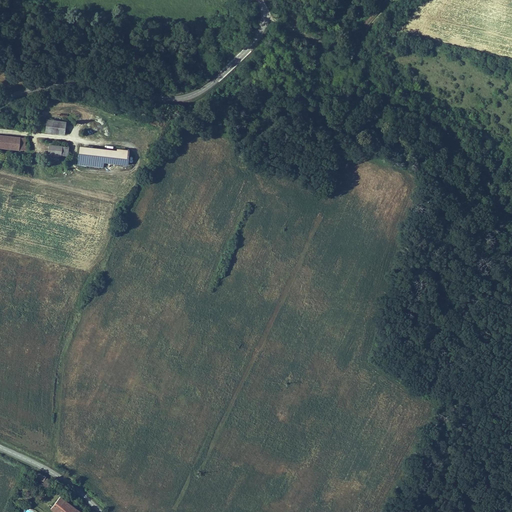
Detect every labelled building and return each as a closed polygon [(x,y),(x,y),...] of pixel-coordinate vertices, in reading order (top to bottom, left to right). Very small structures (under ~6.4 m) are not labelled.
[(65,136),(66,124),(47,121),(46,134),(65,136)] [(0,149),(23,151),(25,137),(0,135),(0,149)] [(67,157),(68,149),(49,147),(48,155),(67,157)] [(104,168),(104,165),(128,168),(130,152),(117,150),(117,152),(80,148),(78,165),(104,168)] [(56,489),(53,486),(45,498),(62,511),(80,511),(82,510),(61,493),(57,498),(52,494),(56,489)] [(61,493),(56,489),(52,494),(57,498),(61,493)]
